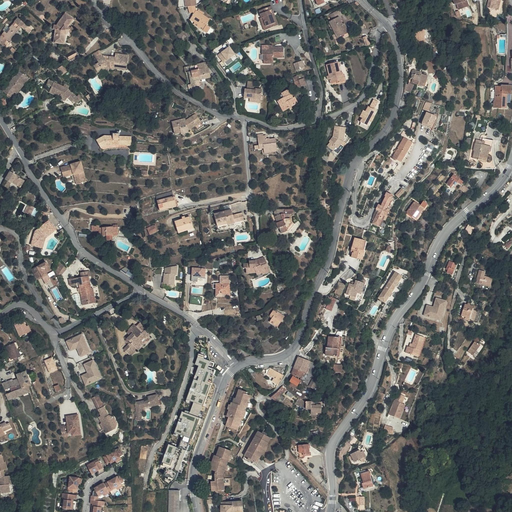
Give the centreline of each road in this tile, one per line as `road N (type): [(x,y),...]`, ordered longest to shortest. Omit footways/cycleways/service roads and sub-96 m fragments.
road 1 (tertiary): [(387,26),(400,62),(398,99),(385,131),(351,170),(328,261),(294,347),(237,366)]
road 2 (secondary): [(511,163),(445,233),(392,322),(367,394),(331,449),(330,511)]
road 3 (residential): [(94,0),(162,77),(208,110),(279,129),(318,122)]
road 4 (residential): [(140,289),(78,246),(0,117)]
road 5 (residential): [(140,289),(61,330),(23,304),(0,317)]
road 6 (tertiary): [(237,366),(220,389),(194,467),(198,511)]
road 7 (residential): [(318,122),(363,96),(387,26)]
road 8 (residential): [(237,366),(188,317),(140,289)]
road 9 (residential): [(318,122),(320,90),(300,0)]
